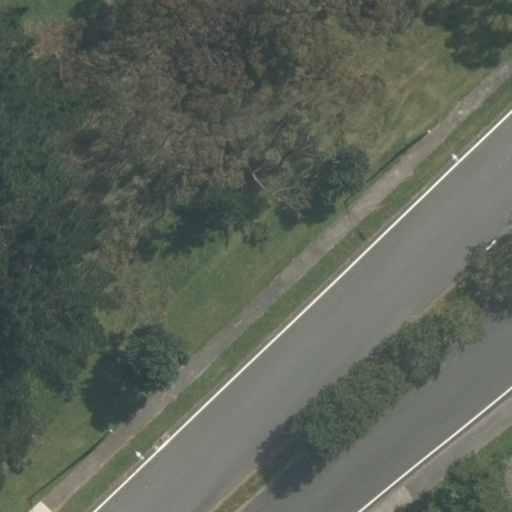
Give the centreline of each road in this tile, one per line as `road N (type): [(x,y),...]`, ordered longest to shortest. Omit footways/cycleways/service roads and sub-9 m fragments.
road 1 (unclassified): [(178,511),(511,200)]
road 2 (unclassified): [(511,351),(320,511)]
